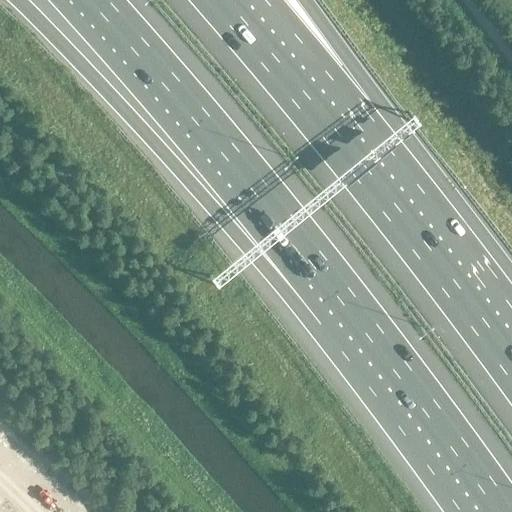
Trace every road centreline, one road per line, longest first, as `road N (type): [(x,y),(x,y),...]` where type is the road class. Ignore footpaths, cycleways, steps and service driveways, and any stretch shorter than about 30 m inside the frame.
road 1 (motorway): [(97,0),(320,261),(506,511)]
road 2 (motorway): [(511,372),(215,0)]
